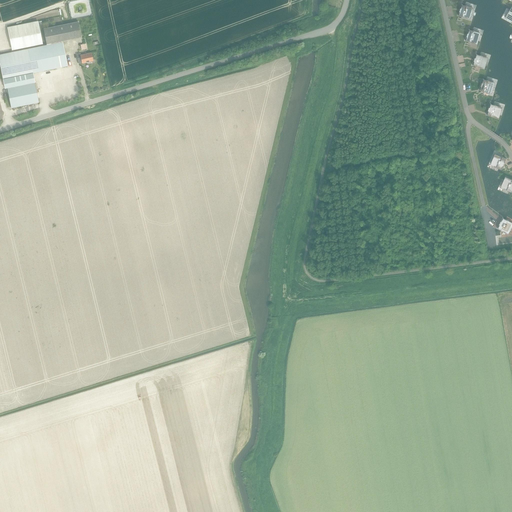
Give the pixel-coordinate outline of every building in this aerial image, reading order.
[(82,0),(68,3),(72,18),(91,15),(88,0),(82,0)] [(461,4),(458,15),(461,16),(461,17),(463,17),(469,19),(470,15),(472,10),(472,8),(468,7),(468,6),(466,6),(465,5),(462,4),(461,4)] [(6,26),(11,50),(42,44),(37,20),(6,26)] [(46,44),(81,37),(78,21),(43,28),(46,44)] [(469,29),(465,40),(469,41),(469,42),(470,42),(476,44),(477,40),(479,35),(479,33),(475,32),(475,31),(473,31),(472,30),(469,29)] [(33,73),(66,66),(62,42),(0,54),(0,66),(3,79),(33,73)] [(78,63),(81,63),(93,61),(91,52),(80,54),(80,53),(76,54),(78,63)] [(476,54),(472,65),(476,66),(478,67),(483,68),(485,65),(486,60),(487,58),(482,57),(482,56),(481,55),(479,55),(476,54)] [(33,73),(3,79),(4,88),(6,88),(35,82),(33,73)] [(483,79),(479,90),(483,91),(484,91),(489,92),(490,90),(491,90),(494,83),(488,81),(486,80),(484,79),(483,79)] [(35,82),(6,88),(11,108),(39,102),(35,82)] [(490,104),(487,115),(490,116),(492,116),(498,118),(500,110),(501,108),(496,106),(496,105),(495,105),(493,105),(490,104)] [(491,164),(496,166),(495,167),(497,168),(497,167),(502,170),(506,159),(503,157),(501,157),(496,154),(491,164)] [(511,179),(506,177),(504,182),(505,183),(503,188),(509,191),(510,189),(511,190),(511,179)] [(511,225),(507,223),(508,221),(507,220),(505,219),(503,218),(502,218),(497,228),(500,230),(502,231),(502,230),(507,233),(511,225)]
